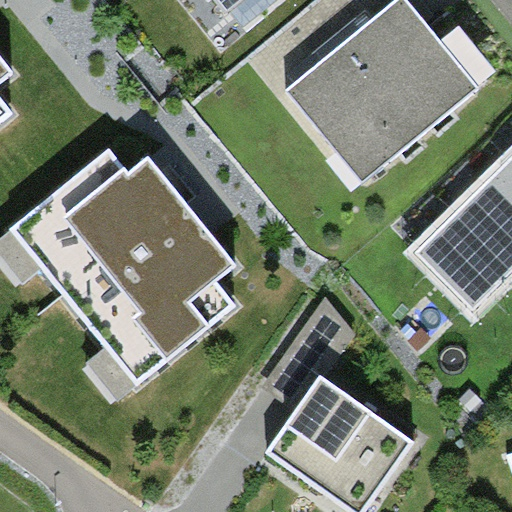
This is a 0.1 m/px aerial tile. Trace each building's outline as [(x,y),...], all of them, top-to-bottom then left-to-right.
[(215,0),(229,16),(248,0),(215,0)] [(478,93),(402,0),(287,95),(363,188),(478,93)] [(0,128),(12,119),(0,103),(0,89),(12,80),(0,64),(0,128)] [(109,152),(10,231),(137,387),(235,308),(216,285),(235,270),(188,211),(148,162),(130,177),(109,152)] [(511,161),(415,257),(472,314),(511,274),(511,161)] [(369,511),(415,447),(320,381),(266,458),(344,511),(369,511)]
